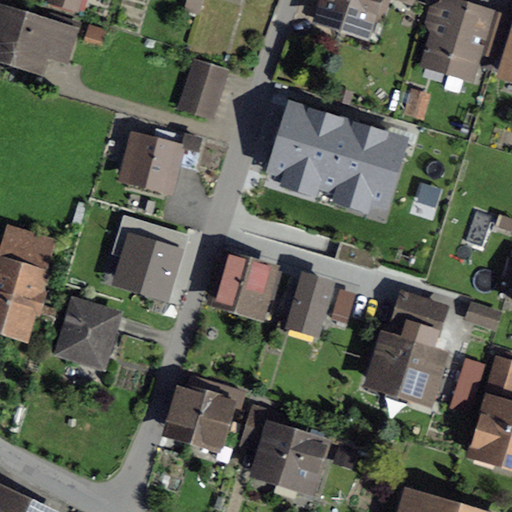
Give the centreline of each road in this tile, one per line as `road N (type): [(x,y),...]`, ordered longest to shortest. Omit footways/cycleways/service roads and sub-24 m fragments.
road 1 (residential): [(126,511),(211,239)]
road 2 (residential): [(211,239),(289,0)]
road 3 (residential): [(211,239),(418,300)]
road 4 (unclassified): [(110,511),(0,448)]
